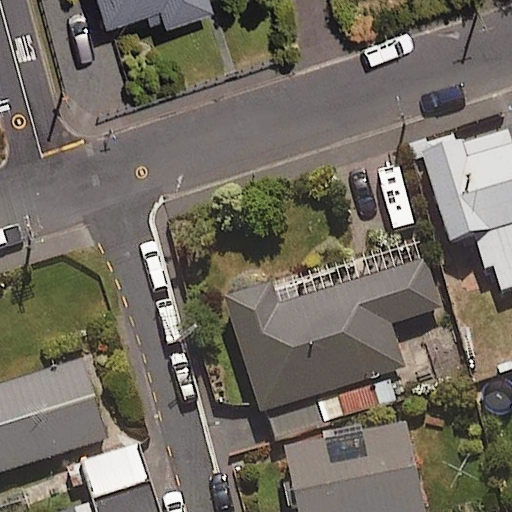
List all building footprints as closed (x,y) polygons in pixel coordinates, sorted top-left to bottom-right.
[(97,0),(107,30),(160,14),(165,31),(213,17),(207,0),(97,0)] [(511,289),(511,129),(427,151),(450,245),(479,238),(493,294),(511,289)] [(445,310),(423,243),(273,292),(269,279),(227,293),(268,415),(408,369),(394,327),(445,310)] [(0,474),(111,441),(87,363),(0,389),(0,474)] [(426,511),(410,423),(288,445),(300,511),(426,511)] [(160,511),(140,447),(86,464),(98,503),(78,509),(78,511),(160,511)]
